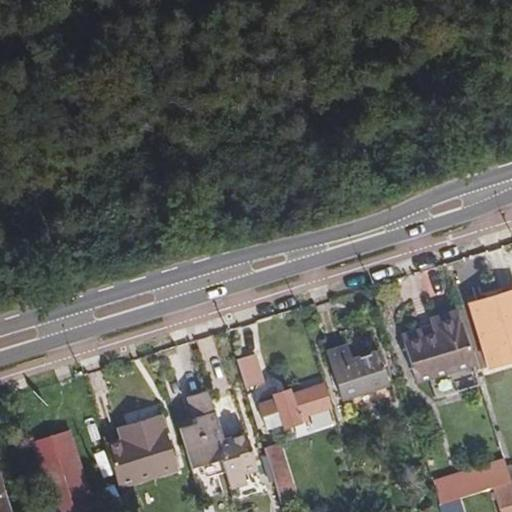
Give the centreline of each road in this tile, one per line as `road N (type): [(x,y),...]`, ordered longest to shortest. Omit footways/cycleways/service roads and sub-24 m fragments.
road 1 (secondary): [(511,170),(369,222),(0,328)]
road 2 (secondary): [(0,357),(511,199)]
